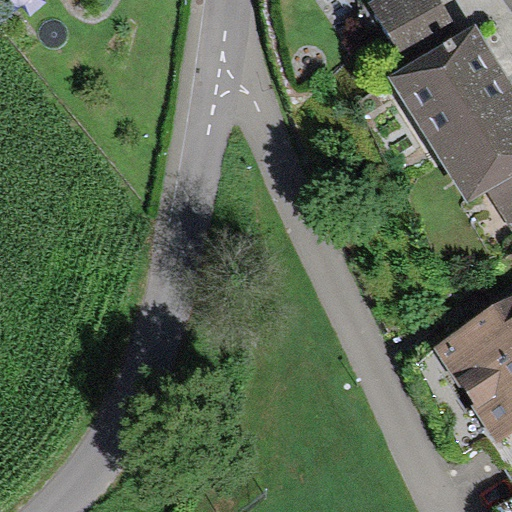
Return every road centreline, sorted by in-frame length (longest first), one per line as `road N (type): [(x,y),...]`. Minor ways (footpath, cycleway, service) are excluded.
road 1 (residential): [(220,61),(267,120),(436,511)]
road 2 (residential): [(57,511),(104,440),(146,342),(220,61)]
